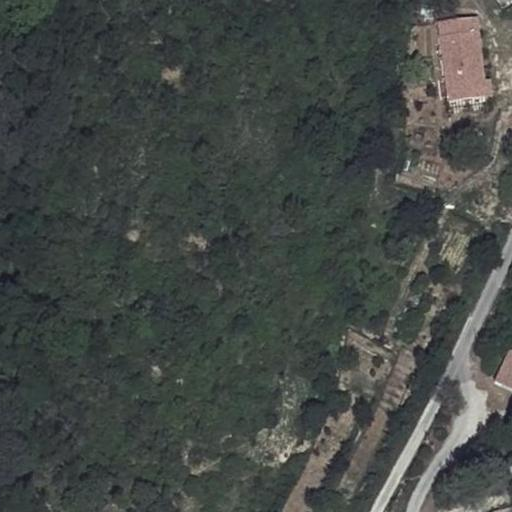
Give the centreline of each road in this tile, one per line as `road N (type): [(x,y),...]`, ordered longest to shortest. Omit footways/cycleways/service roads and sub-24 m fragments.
road 1 (track): [(385,511),(511,259)]
road 2 (track): [(420,511),(474,392),(462,362)]
